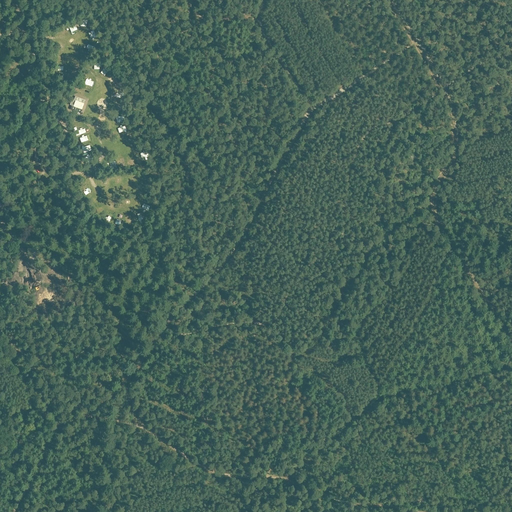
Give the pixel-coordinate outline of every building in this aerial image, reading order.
[(0,51),(2,58),(8,55),(5,48),(0,49),(0,51)] [(18,69),(19,77),(26,76),(25,69),(18,69)] [(97,90),(90,85),(87,88),(95,94),(97,90)] [(72,106),(70,109),(80,113),(82,110),(81,109),(83,103),(84,104),(85,100),(75,96),(74,100),(72,99),(70,105),(72,106)] [(32,116),(39,113),(35,106),(29,109),(32,116)] [(36,154),(33,161),(41,164),(43,157),(36,154)]
